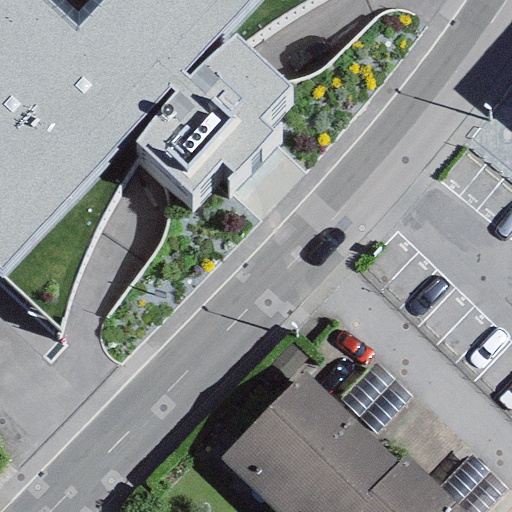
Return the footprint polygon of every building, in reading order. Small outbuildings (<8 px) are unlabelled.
[(0,0),(0,264),(249,0),(0,0)] [(220,457),(268,505),(353,419),(303,372),(220,457)] [(397,462),(353,419),(268,505),(274,511),(355,511),(369,498),(365,495),(397,462)] [(404,454),(397,462),(365,495),(369,498),(355,511),(445,511),(455,502),(404,454)] [(466,511),(455,502),(445,511),(466,511)]
